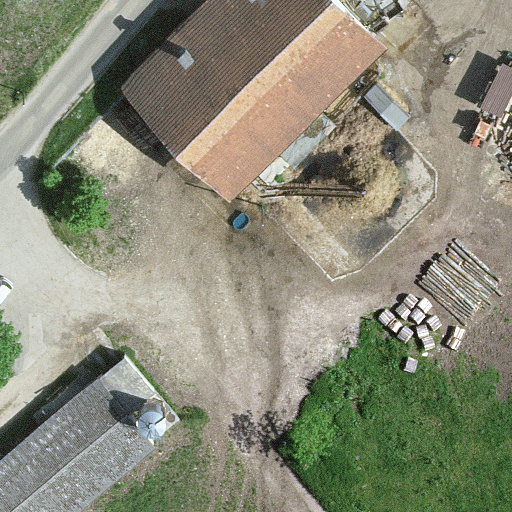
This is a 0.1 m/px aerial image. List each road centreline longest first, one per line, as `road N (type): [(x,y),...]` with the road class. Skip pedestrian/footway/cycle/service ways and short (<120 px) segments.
road 1 (track): [(314,511),(0,169)]
road 2 (unclassified): [(129,0),(0,154)]
